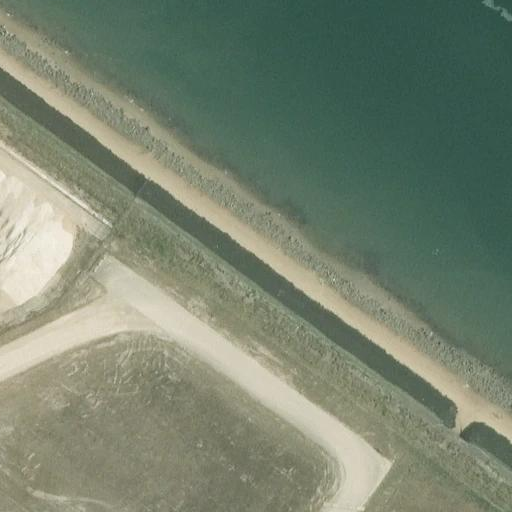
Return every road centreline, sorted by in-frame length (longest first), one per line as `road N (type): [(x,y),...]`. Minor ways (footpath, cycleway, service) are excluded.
road 1 (unclassified): [(339,511),(378,458),(90,258)]
road 2 (track): [(0,368),(150,299)]
